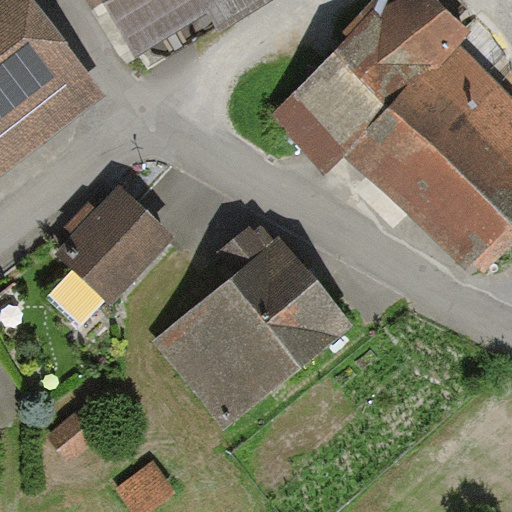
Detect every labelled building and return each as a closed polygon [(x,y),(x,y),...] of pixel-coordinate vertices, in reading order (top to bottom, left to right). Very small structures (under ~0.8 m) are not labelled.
[(0,0),(0,196),(126,103),(48,0),(0,0)] [(121,0),(159,57),(230,11),(244,31),(291,0),(121,0)] [(453,0),(386,0),(274,121),(337,180),(363,152),(487,268),(511,241),(511,93),(463,48),(483,27),(453,0)] [(106,259),(95,272),(138,308),(198,237),(137,186),(88,244),(106,259)] [(375,339),(297,240),(165,343),(243,443),(375,339)] [(47,290),(85,328),(115,297),(77,259),(47,290)]
